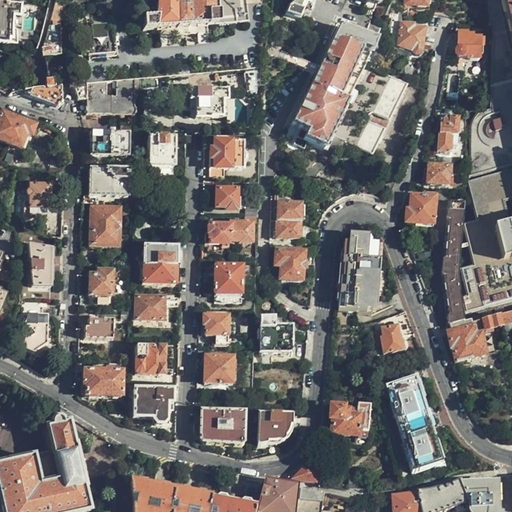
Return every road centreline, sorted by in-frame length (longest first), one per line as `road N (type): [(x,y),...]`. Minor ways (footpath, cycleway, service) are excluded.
road 1 (residential): [(194,142),(184,456)]
road 2 (residential): [(73,121),(66,403)]
road 3 (tertiary): [(511,459),(474,442),(457,419),(381,222)]
road 4 (residential): [(321,320),(271,289),(261,257),(267,123),(295,88)]
road 5 (tertiary): [(321,320),(310,439),(296,458),(250,468),(184,456)]
road 6 (residential): [(381,222),(422,142),(437,35)]
road 7 (tertiary): [(381,222),(355,213),(338,223),(321,320)]
road 8 (tertiary): [(184,456),(66,403)]
